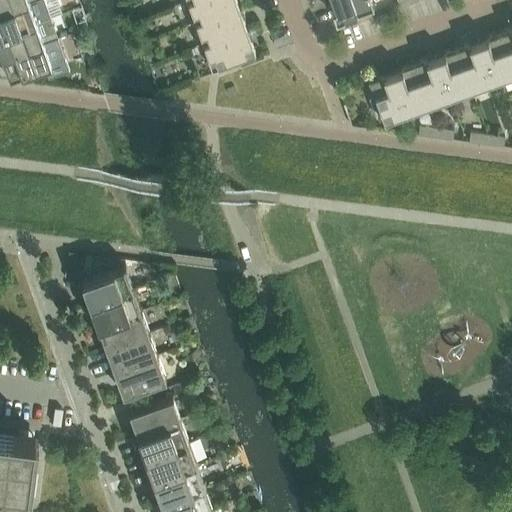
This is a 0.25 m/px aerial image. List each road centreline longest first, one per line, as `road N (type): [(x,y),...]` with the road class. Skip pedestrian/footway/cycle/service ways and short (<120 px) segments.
road 1 (residential): [(288,0),(303,43),(321,65),(499,0)]
road 2 (residential): [(86,393),(37,242)]
road 3 (residential): [(127,511),(86,393)]
